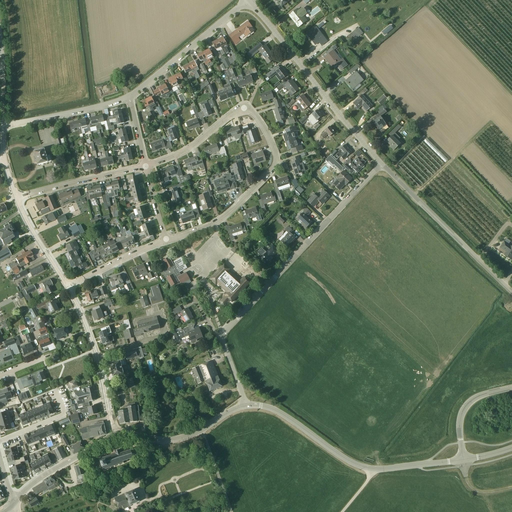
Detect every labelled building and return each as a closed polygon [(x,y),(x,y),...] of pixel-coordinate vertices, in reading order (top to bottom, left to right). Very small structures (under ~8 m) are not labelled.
[(313,17),(321,10),(317,6),(309,13),(313,17)] [(297,10),(290,15),(299,27),(306,22),(302,17),(306,14),(302,8),(298,11),(297,10)] [(316,28),(307,35),(315,45),(320,41),(323,45),(326,42),(317,30),(323,24),(324,25),(326,23),(325,21),(322,23),(316,28)] [(248,22),(229,36),(235,45),(240,41),(238,38),(244,34),(246,37),(254,31),(251,28),(252,28),(248,22)] [(385,35),(392,29),(390,26),(383,32),(385,35)] [(355,30),(347,37),(352,43),(360,36),(363,34),(358,28),(355,30)] [(223,38),(218,41),(221,47),(226,44),(223,38)] [(218,41),(212,43),(215,50),(221,47),(218,41)] [(259,43),(246,54),(250,59),(259,51),(259,50),(262,47),(262,46),(259,43)] [(262,47),(259,50),(259,51),(266,60),(265,60),(268,64),(272,61),(269,57),(272,55),(268,50),(265,45),(262,47)] [(327,52),(322,56),(324,58),(325,58),(328,61),(333,68),(337,65),(341,70),(347,65),(342,60),(340,61),(333,51),(337,48),(335,46),(327,52)] [(209,50),(203,53),(209,64),(210,67),(212,66),(213,65),(212,62),(211,63),(210,60),(213,58),(212,55),(209,50)] [(203,53),(197,56),(200,61),(203,60),(206,65),(209,64),(203,53)] [(231,57),(227,59),(230,65),(234,63),(234,62),(237,61),(236,58),(234,55),(231,57)] [(224,64),(221,65),(223,70),(226,69),(230,67),(226,59),(222,61),(224,64)] [(195,62),(189,65),(191,70),(193,73),(194,76),(196,80),(200,78),(196,71),(199,70),(197,67),(195,62)] [(352,76),(346,81),(353,89),(363,81),(356,73),(355,71),(360,67),(361,66),(359,63),(357,64),(348,72),(352,76)] [(203,64),(199,65),(203,73),(204,75),(208,73),(207,71),(203,64)] [(189,65),(183,68),(185,73),(191,70),(189,65)] [(282,67),(276,72),(282,80),(287,76),(284,71),(284,70),(282,67)] [(180,74),(174,77),(177,82),(183,79),(180,74)] [(250,76),(243,78),(246,85),(249,83),(250,85),(253,84),(252,82),(253,82),(250,76)] [(174,77),(168,80),(171,85),(173,88),(176,86),(179,92),(181,91),(180,88),(180,87),(178,84),(177,82),(174,77)] [(243,78),(237,81),(237,82),(239,87),(240,89),(243,87),(243,86),(246,85),(243,78)] [(292,80),(285,85),(290,92),(288,93),(291,96),(299,90),(292,80)] [(204,84),(200,87),(201,90),(209,84),(207,81),(205,82),(204,84)] [(159,89),(153,92),(156,97),(161,94),(162,96),(161,96),(162,98),(163,98),(164,98),(167,99),(169,98),(169,96),(169,95),(172,94),(172,93),(167,84),(165,85),(164,84),(161,85),(161,86),(161,87),(158,88),(159,89)] [(231,87),(224,90),(227,99),(234,96),(232,90),(231,87)] [(357,100),(353,104),(358,109),(362,106),(367,111),(372,106),(362,95),(367,91),(365,88),(357,95),(360,98),(357,100)] [(224,90),(217,92),(218,95),(221,102),(227,99),(224,90)] [(271,92),(261,95),(263,102),(273,98),(271,92)] [(303,95),(297,100),(299,103),(297,104),(302,111),(304,110),(311,105),(303,95)] [(384,96),(377,102),(381,106),(387,100),(384,96)] [(151,98),(145,101),(151,112),(153,111),(154,110),(153,108),(156,106),(154,103),(151,98)] [(145,101),(139,104),(142,109),(144,108),(146,111),(146,112),(148,111),(148,113),(151,119),(154,117),(151,112),(145,101)] [(276,109),(274,110),(278,122),(285,120),(281,108),(282,107),(281,103),(275,105),(276,109)] [(194,104),(191,105),(196,118),(199,116),(197,112),(194,104)] [(200,111),(197,112),(199,116),(201,123),(202,125),(205,124),(204,122),(207,121),(205,117),(212,114),(208,104),(201,106),(203,111),(200,112),(200,111)] [(374,117),(367,122),(369,125),(372,128),(375,126),(380,132),(388,126),(381,117),(387,113),(385,110),(385,109),(383,106),(378,109),(381,112),(374,117)] [(117,110),(112,111),(113,116),(114,116),(115,116),(116,119),(123,117),(121,111),(117,112),(117,110)] [(306,116),(300,122),(302,124),(307,119),(312,126),(315,124),(316,124),(316,123),(318,122),(317,120),(322,117),(317,110),(308,118),(306,116)] [(90,119),(88,119),(90,128),(96,127),(97,131),(97,134),(98,134),(100,142),(102,141),(99,130),(96,117),(90,119)] [(85,120),(79,121),(82,134),(85,134),(84,129),(90,128),(88,119),(85,120)] [(197,119),(186,123),(189,131),(200,127),(199,124),(197,119)] [(73,122),(69,123),(71,132),(79,130),(80,135),(80,137),(83,136),(82,134),(79,121),(73,122)] [(391,137),(386,142),(391,147),(390,147),(394,151),(400,144),(397,141),(400,138),(398,136),(395,133),(401,127),(398,125),(388,134),(391,137)] [(247,126),(241,128),(244,133),(247,132),(251,145),(258,142),(254,130),(249,131),(247,126)] [(238,127),(226,131),(228,138),(241,134),(241,135),(244,134),(244,133),(241,128),(239,128),(238,127)] [(288,134),(283,135),(285,143),(295,140),(293,132),(297,131),(296,127),(287,130),(288,134)] [(326,132),(321,136),(323,139),(328,135),(330,137),(335,133),(330,127),(324,131),(326,132)] [(175,128),(168,131),(172,141),(178,139),(175,128)] [(120,135),(110,137),(111,140),(127,136),(125,130),(119,131),(120,135)] [(111,140),(112,144),(119,143),(118,140),(121,140),(122,143),(128,142),(127,136),(111,140)] [(165,139),(150,145),(153,152),(165,147),(166,150),(169,149),(167,143),(165,139)] [(295,140),(285,143),(288,151),(293,149),(295,152),(303,150),(302,146),(298,147),(295,140)] [(216,144),(204,149),(207,156),(219,152),(220,155),(226,153),(224,147),(218,149),(216,144)] [(341,150),(339,152),(341,155),(340,157),(343,160),(347,156),(352,152),(345,145),(340,150),(341,150)] [(124,153),(120,154),(121,157),(131,154),(130,148),(123,150),(124,153)] [(44,149),(34,152),(35,156),(38,165),(48,162),(51,161),(50,156),(48,156),(46,157),(46,156),(44,149)] [(103,157),(99,158),(100,160),(102,167),(108,166),(104,149),(101,149),(103,157)] [(104,149),(108,166),(114,164),(112,157),(109,158),(107,152),(105,152),(104,149)] [(86,161),(82,162),(83,164),(85,171),(91,170),(88,158),(87,152),(84,153),(86,161)] [(262,152),(252,156),(255,164),(265,161),(263,156),(262,152)] [(118,157),(115,157),(116,164),(119,163),(119,160),(125,158),(126,162),(133,160),(132,156),(131,154),(121,157),(118,157)] [(293,162),(291,163),(295,175),(302,173),(298,161),(300,161),(298,156),(292,159),(293,162)] [(93,157),(88,158),(91,170),(97,168),(95,161),(94,159),(94,157),(93,157)] [(197,157),(184,161),(187,169),(188,172),(192,170),(200,168),(200,169),(202,168),(203,170),(205,170),(204,168),(204,167),(203,163),(201,158),(197,159),(197,157)] [(346,165),(344,167),(351,174),(352,174),(354,173),(353,172),(355,171),(357,173),(362,168),(363,169),(364,167),(363,166),(364,166),(359,162),(359,160),(357,158),(356,158),(353,162),(353,163),(351,165),(350,164),(351,163),(350,162),(351,161),(349,159),(345,163),(346,165)] [(235,175),(230,177),(230,180),(231,180),(233,179),(234,182),(235,182),(237,181),(238,183),(242,182),(241,180),(244,179),(241,168),(242,168),(240,163),(232,166),(234,171),(235,175)] [(173,167),(162,170),(165,179),(164,179),(165,182),(169,181),(168,177),(176,175),(175,174),(177,174),(178,177),(182,175),(180,169),(177,170),(176,166),(173,167)] [(339,179),(333,185),(339,191),(345,185),(346,185),(352,179),(343,171),(337,178),(339,179)] [(276,183),(273,184),(276,193),(279,192),(278,188),(289,184),(287,177),(275,181),(276,183)] [(223,178),(214,182),(218,192),(219,192),(219,193),(227,190),(226,189),(230,188),(230,191),(234,189),(230,180),(227,181),(225,182),(223,178)] [(118,182),(112,183),(115,197),(118,196),(117,192),(123,191),(121,184),(118,184),(118,182)] [(108,194),(105,195),(106,202),(107,203),(107,206),(111,205),(109,196),(112,196),(112,197),(115,197),(112,183),(105,185),(107,192),(108,194)] [(172,190),(169,191),(173,204),(181,201),(177,189),(179,188),(177,185),(171,187),(172,190)] [(100,186),(94,187),(95,192),(96,199),(102,197),(104,204),(106,203),(107,203),(106,202),(105,195),(102,196),(101,193),(102,193),(100,186)] [(94,187),(88,189),(90,200),(94,199),(95,201),(97,201),(96,199),(95,192),(94,187)] [(207,193),(199,196),(203,211),(212,208),(209,198),(212,197),(209,187),(206,189),(207,193)] [(64,194),(59,196),(63,203),(69,200),(70,201),(74,199),(81,196),(78,190),(72,193),(71,192),(65,195),(64,194)] [(309,199),(307,202),(314,208),(319,202),(321,204),(326,199),(327,200),(330,197),(323,191),(317,198),(314,194),(309,199)] [(261,200),(258,201),(261,209),(262,212),(266,211),(265,208),(264,205),(267,204),(276,201),(274,195),(272,196),(271,193),(260,196),(261,200)] [(51,196),(45,198),(51,212),(57,209),(51,196)] [(38,201),(35,203),(36,205),(39,211),(47,206),(46,204),(44,201),(42,202),(40,203),(38,201)] [(143,207),(136,209),(138,215),(145,213),(143,207)] [(246,215),(243,216),(247,226),(250,225),(247,219),(252,217),(253,219),(257,217),(258,222),(262,220),(260,214),(258,215),(256,208),(245,212),(246,215)] [(302,214),(297,220),(302,225),(303,224),(307,227),(311,222),(308,219),(308,220),(306,218),(305,217),(308,215),(311,213),(306,208),(303,211),(304,212),(302,214)] [(183,213),(178,215),(179,220),(181,220),(183,223),(200,217),(197,209),(192,211),(183,214),(183,213)] [(48,215),(42,218),(46,225),(51,222),(56,220),(53,213),(48,216),(48,215)] [(145,213),(138,215),(140,221),(147,219),(148,218),(147,216),(146,216),(145,213)] [(65,215),(57,219),(59,224),(67,220),(65,215)] [(281,216),(278,219),(283,224),(286,220),(281,216)] [(5,228),(0,230),(0,238),(0,239),(13,232),(12,231),(10,226),(9,226),(8,224),(4,226),(5,228)] [(76,224),(69,228),(74,238),(81,234),(76,224)] [(149,224),(142,226),(144,232),(151,230),(149,224)] [(231,231),(228,232),(231,241),(235,240),(234,237),(233,237),(232,234),(242,231),(243,232),(246,231),(244,226),(241,227),(240,224),(230,228),(231,231)] [(286,232),(279,240),(281,242),(287,247),(291,242),(292,243),(293,242),(295,240),(294,239),(295,238),(291,234),(293,232),(287,226),(284,230),(285,231),(286,232)] [(61,234),(58,236),(61,241),(70,237),(64,227),(58,230),(61,234)] [(138,234),(135,235),(137,241),(140,240),(139,237),(145,235),(146,238),(153,236),(151,230),(144,232),(138,234)] [(0,239),(0,245),(3,244),(4,246),(11,242),(10,240),(14,238),(15,237),(13,232),(0,239)] [(126,232),(124,233),(130,246),(135,243),(131,234),(128,236),(126,232)] [(118,237),(116,238),(118,242),(120,247),(123,246),(124,249),(127,247),(130,246),(124,233),(121,234),(122,237),(119,238),(118,237)] [(109,240),(107,241),(108,243),(113,254),(116,252),(119,251),(118,249),(120,247),(118,242),(115,243),(114,240),(110,242),(109,240)] [(68,245),(65,247),(69,253),(66,255),(69,262),(79,257),(75,250),(79,249),(76,241),(68,245)] [(507,251),(504,255),(510,259),(511,256),(511,247),(510,246),(504,242),(501,247),(507,251)] [(108,243),(102,246),(107,257),(113,254),(108,243)] [(91,252),(89,253),(93,261),(95,260),(96,262),(102,259),(97,249),(96,247),(94,244),(92,245),(93,248),(94,250),(91,252)] [(102,246),(97,249),(102,259),(107,257),(102,246)] [(261,248),(257,253),(262,258),(260,260),(266,265),(273,259),(272,258),(276,253),(278,251),(273,246),(270,249),(266,253),(261,248)] [(7,248),(0,252),(0,261),(11,255),(7,248)] [(16,266),(11,269),(12,270),(13,272),(14,275),(19,272),(18,269),(31,262),(34,260),(32,257),(34,255),(31,250),(26,253),(25,253),(24,252),(21,254),(22,255),(15,259),(18,262),(15,264),(16,266)] [(79,257),(69,262),(73,269),(78,267),(80,270),(88,266),(86,262),(82,264),(79,257)] [(166,268),(161,270),(166,279),(171,287),(178,283),(180,282),(181,284),(190,279),(186,272),(181,275),(180,273),(175,265),(174,266),(169,257),(162,261),(166,268)] [(181,258),(173,262),(175,265),(180,273),(187,268),(181,258)] [(143,264),(132,270),(135,277),(147,272),(143,264)] [(219,270),(210,280),(216,285),(217,284),(227,293),(225,295),(219,301),(224,306),(227,302),(229,300),(232,303),(250,283),(244,277),(241,281),(231,272),(229,271),(230,269),(224,264),(219,270)] [(31,270),(29,271),(32,277),(34,275),(36,274),(36,275),(43,271),(40,265),(33,269),(31,270)] [(153,271),(147,274),(150,280),(155,277),(156,279),(159,278),(155,270),(153,271)] [(111,284),(108,285),(111,292),(116,289),(115,286),(123,282),(120,275),(109,280),(111,284)] [(40,285),(39,285),(43,292),(46,291),(45,289),(46,289),(48,294),(52,292),(50,287),(52,286),(49,280),(42,284),(40,285)] [(131,283),(125,286),(127,292),(133,289),(131,283)] [(24,290),(21,291),(24,296),(26,295),(27,295),(36,290),(33,285),(24,290)] [(154,297),(150,298),(152,305),(164,302),(158,285),(151,288),(154,297)] [(106,287),(98,289),(101,297),(102,296),(106,295),(108,294),(106,287)] [(90,292),(85,294),(86,297),(87,297),(88,301),(88,302),(90,303),(92,303),(92,302),(93,302),(93,300),(93,299),(99,297),(96,291),(91,293),(90,292)] [(49,299),(42,303),(44,305),(46,304),(50,314),(58,310),(55,304),(57,303),(55,299),(51,301),(50,302),(49,299)] [(99,306),(91,309),(92,312),(91,312),(95,321),(100,319),(103,318),(99,306)] [(174,309),(172,311),(173,313),(174,315),(177,313),(178,314),(181,313),(186,322),(193,318),(190,313),(187,308),(183,311),(179,306),(174,309)] [(34,307),(28,309),(31,318),(37,316),(34,307)] [(139,329),(133,330),(135,337),(141,335),(140,334),(160,329),(156,317),(137,323),(139,329)] [(102,332),(99,333),(101,339),(108,337),(108,336),(109,335),(112,334),(109,326),(100,329),(102,332)] [(42,338),(38,340),(38,342),(40,348),(50,345),(48,339),(49,338),(47,333),(45,328),(45,327),(38,330),(42,338)] [(176,332),(171,334),(173,345),(180,342),(179,340),(189,336),(192,343),(203,338),(198,328),(194,329),(190,331),(188,327),(176,332)] [(54,334),(52,334),(54,338),(56,337),(57,340),(61,339),(60,338),(66,335),(65,334),(66,334),(63,329),(63,328),(58,330),(58,329),(53,331),(54,334)] [(30,333),(25,335),(28,343),(34,341),(30,333)] [(108,337),(101,339),(103,345),(106,344),(107,347),(113,345),(112,342),(114,341),(113,337),(110,338),(110,337),(108,338),(108,337)] [(13,339),(4,343),(6,347),(9,346),(15,343),(13,339)] [(30,343),(21,347),(24,355),(33,351),(30,343)] [(133,352),(125,354),(127,360),(137,357),(138,359),(144,357),(144,356),(147,355),(145,349),(142,350),(141,347),(139,348),(133,350),(133,352)] [(0,364),(13,359),(9,350),(0,353),(0,364)] [(123,360),(110,364),(113,377),(114,377),(114,379),(118,378),(118,376),(123,374),(122,368),(121,366),(125,365),(123,360)] [(200,366),(192,369),(198,384),(206,381),(211,379),(211,380),(218,377),(212,361),(201,365),(202,366),(200,366)] [(37,375),(31,377),(32,380),(35,379),(35,380),(39,379),(40,382),(45,380),(42,373),(37,375)] [(211,379),(206,381),(207,384),(210,392),(222,387),(219,380),(218,377),(211,380),(211,379)] [(75,381),(67,384),(70,390),(77,386),(75,381)] [(82,390),(74,392),(76,399),(94,394),(92,386),(85,388),(82,389),(82,390)] [(0,405),(2,405),(8,403),(7,400),(12,398),(15,397),(13,390),(10,391),(2,394),(0,391),(0,405)] [(25,392),(18,395),(21,402),(28,399),(25,392)] [(94,394),(76,399),(78,405),(89,402),(95,400),(94,394)] [(42,403),(36,406),(37,408),(41,418),(47,415),(43,405),(42,403)] [(49,403),(43,405),(47,415),(53,413),(49,403)] [(128,411),(130,423),(140,421),(138,406),(133,407),(132,404),(127,404),(128,407),(125,408),(126,411),(128,411)] [(88,408),(82,410),(83,413),(83,414),(88,413),(89,412),(90,415),(97,414),(95,406),(88,408)] [(37,408),(31,410),(36,420),(41,418),(37,408)] [(31,410),(26,413),(30,423),(36,420),(31,410)] [(130,423),(128,411),(126,411),(118,412),(120,424),(130,423)] [(8,412),(0,414),(0,420),(10,418),(8,412)] [(26,413),(20,415),(24,425),(30,423),(26,413)] [(78,414),(70,416),(72,425),(80,423),(78,414)] [(10,418),(0,420),(0,426),(10,423),(12,423),(10,418)] [(87,428),(80,430),(82,440),(100,436),(106,435),(104,424),(103,421),(95,423),(95,425),(90,426),(90,427),(87,428)] [(10,423),(0,426),(2,432),(11,429),(12,429),(10,423)] [(51,425),(46,427),(50,436),(50,437),(55,435),(51,425)] [(46,427),(41,429),(44,438),(50,436),(46,427)] [(41,429),(35,432),(39,440),(44,438),(41,429)] [(35,432),(30,434),(34,445),(40,443),(39,440),(35,432)] [(30,434),(24,436),(29,447),(34,445),(30,434)] [(11,449),(6,451),(8,457),(18,454),(19,453),(18,448),(20,447),(19,442),(10,446),(11,449)] [(80,442),(71,448),(74,454),(84,449),(80,442)] [(53,450),(58,461),(67,457),(61,446),(58,448),(53,450)] [(116,454),(100,459),(104,470),(124,463),(123,462),(133,459),(137,455),(135,451),(131,450),(121,454),(120,453),(119,451),(115,452),(116,454)] [(18,454),(8,457),(9,463),(15,461),(16,464),(20,462),(25,461),(24,457),(20,458),(18,454)] [(47,455),(41,458),(47,467),(52,464),(47,455)] [(41,458),(36,461),(41,470),(47,467),(41,458)] [(36,461),(31,464),(36,473),(41,470),(36,461)] [(17,467),(11,468),(12,474),(23,471),(20,462),(16,464),(17,467)] [(82,465),(74,467),(77,476),(82,475),(83,479),(81,480),(82,483),(87,483),(90,482),(88,474),(85,474),(82,465)] [(23,471),(12,474),(14,480),(25,477),(23,471)] [(44,482),(33,489),(36,495),(43,490),(44,492),(48,489),(50,491),(56,487),(53,483),(55,482),(52,476),(44,481),(44,482)] [(117,497),(114,498),(120,511),(123,509),(130,506),(139,502),(134,490),(117,497)] [(29,501),(29,502),(32,507),(39,503),(36,497),(29,501)]
